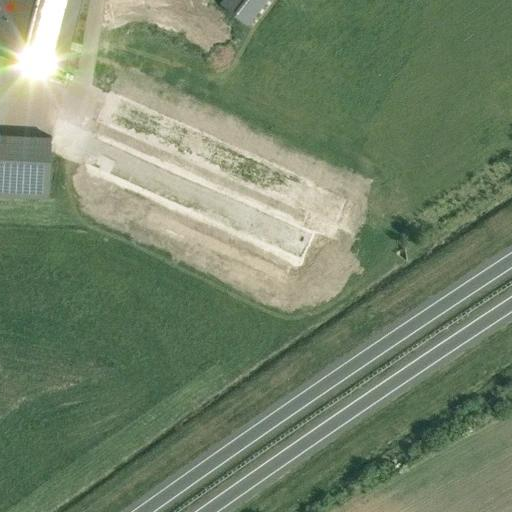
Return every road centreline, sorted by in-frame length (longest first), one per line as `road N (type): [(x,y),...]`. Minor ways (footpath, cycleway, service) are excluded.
road 1 (trunk): [(511,263),(144,511)]
road 2 (trunk): [(205,511),(511,305)]
